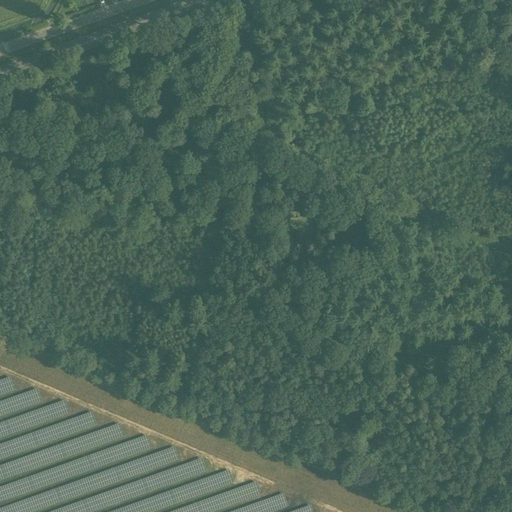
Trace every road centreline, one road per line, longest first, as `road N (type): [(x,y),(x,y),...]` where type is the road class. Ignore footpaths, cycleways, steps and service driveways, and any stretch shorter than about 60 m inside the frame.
road 1 (secondary): [(0,73),(205,0)]
road 2 (unclassified): [(0,52),(152,0)]
